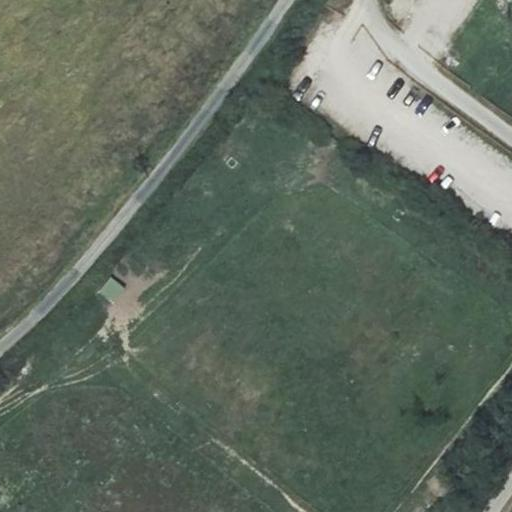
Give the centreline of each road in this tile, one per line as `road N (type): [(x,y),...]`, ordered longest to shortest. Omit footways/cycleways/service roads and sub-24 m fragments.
road 1 (unclassified): [(0,348),(173,158),(285,0)]
road 2 (unclassified): [(371,0),(387,36),(511,141)]
